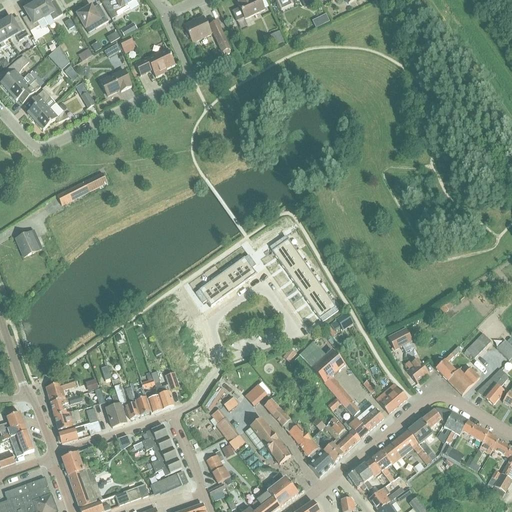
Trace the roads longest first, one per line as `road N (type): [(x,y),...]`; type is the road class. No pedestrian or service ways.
road 1 (residential): [(0,112),(38,149),(190,77),(165,15)]
road 2 (residential): [(511,436),(449,399),(432,398),(331,476)]
road 3 (tertiary): [(51,457),(0,318)]
road 4 (track): [(511,121),(427,0)]
road 5 (residential): [(223,356),(214,318),(258,289),(290,330)]
road 6 (residential): [(51,457),(171,416)]
